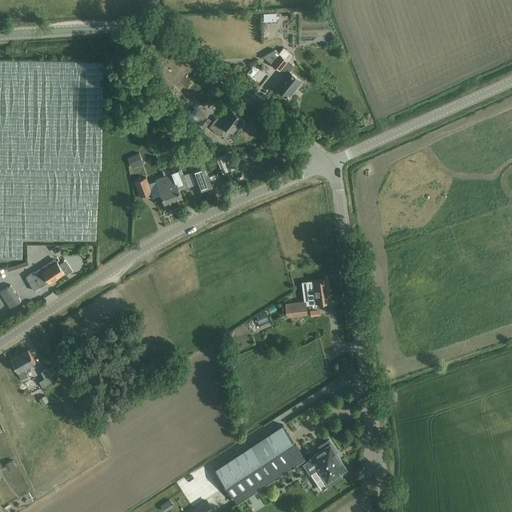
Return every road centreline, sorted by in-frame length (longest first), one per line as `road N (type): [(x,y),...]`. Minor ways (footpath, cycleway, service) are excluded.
road 1 (tertiary): [(0,345),(163,237),(328,162)]
road 2 (tertiary): [(328,162),(165,38),(0,38)]
road 3 (unclassified): [(385,511),(328,162)]
road 4 (tertiary): [(328,162),(511,80)]
